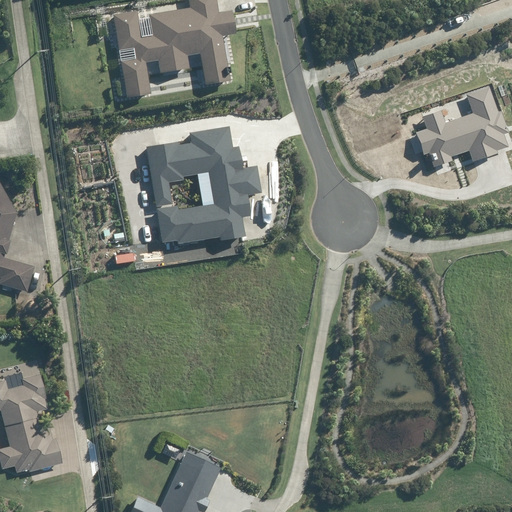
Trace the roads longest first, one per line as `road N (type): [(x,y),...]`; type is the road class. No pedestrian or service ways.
road 1 (residential): [(344,221),(298,459),(278,511)]
road 2 (residential): [(277,0),(302,105),(344,221)]
